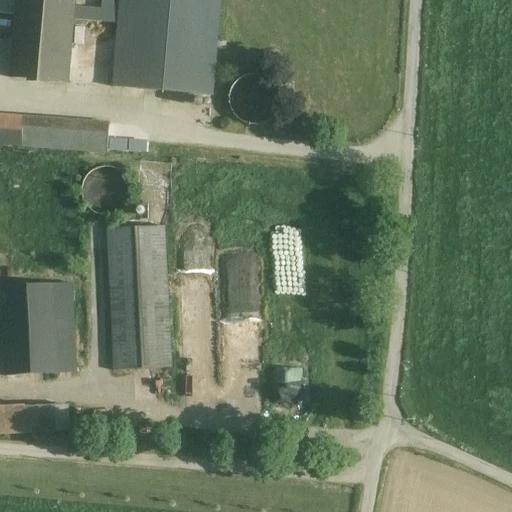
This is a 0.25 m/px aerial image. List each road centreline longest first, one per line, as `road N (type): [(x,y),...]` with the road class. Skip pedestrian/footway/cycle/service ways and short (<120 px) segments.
road 1 (unclassified): [(390,425),(417,0)]
road 2 (unclassified): [(511,485),(390,425)]
